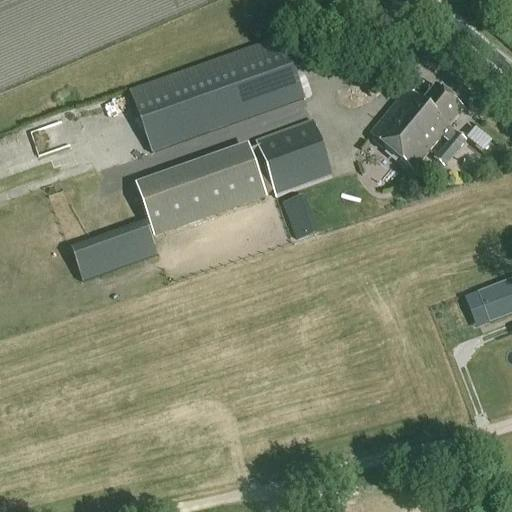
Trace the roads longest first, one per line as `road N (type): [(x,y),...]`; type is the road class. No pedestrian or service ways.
road 1 (unclassified): [(511,421),(258,490)]
road 2 (unclassified): [(511,125),(363,0)]
road 3 (primary): [(511,82),(413,0)]
